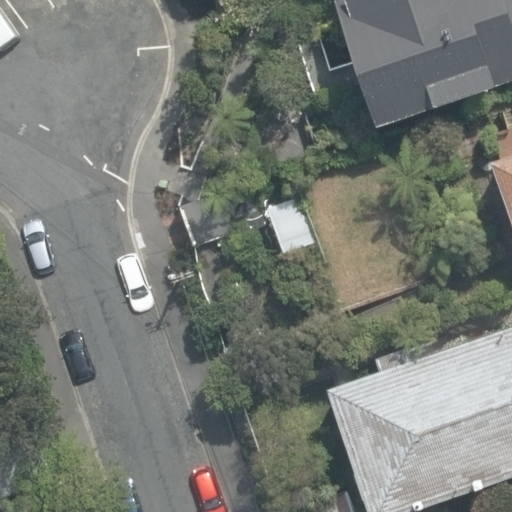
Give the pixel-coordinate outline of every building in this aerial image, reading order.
[(216,0),(229,45),(282,31),(272,0),(216,0)] [(377,126),(511,80),(511,0),(336,0),(335,1),(377,126)] [(511,235),(511,150),(492,157),(504,191),(498,193),(511,235)] [(180,203),(194,244),(266,220),(253,179),(180,203)] [(328,386),(370,511),(403,511),(511,474),(511,322),(408,359),(404,347),(376,355),(380,368),(328,386)] [(0,441),(0,497),(49,481),(33,431),(0,441)] [(284,511),(353,511),(347,492),(284,511)]
